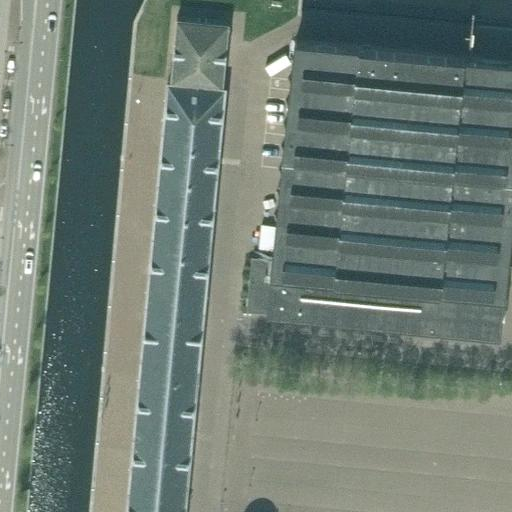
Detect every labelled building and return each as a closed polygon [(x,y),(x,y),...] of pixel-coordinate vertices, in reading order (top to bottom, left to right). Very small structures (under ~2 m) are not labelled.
[(177,16),(171,79),(222,84),(228,21),(177,16)] [(253,256),(247,308),(498,332),(503,281),(508,282),(509,280),(505,280),(508,253),(511,253),(511,251),(511,230),(510,230),(511,210),(511,59),(420,51),(420,46),(413,46),(413,50),(295,39),(294,55),(293,55),(293,56),(290,55),(290,57),(293,57),(291,79),(288,78),(287,80),(291,80),(289,100),(285,100),(285,102),(288,102),(286,123),(283,123),(283,125),(286,125),(284,146),(281,146),(281,147),(284,148),(282,169),(278,168),(278,170),(281,170),(279,191),(276,190),(276,192),(279,192),(277,214),(274,214),(274,215),(277,216),(272,258),(253,256)] [(261,70),(260,95),(280,96),(281,71),(261,70)] [(222,84),(171,79),(168,79),(126,511),(183,511),(196,387),(225,84),(222,84)] [(265,223),(263,247),(271,248),(273,224),(265,223)] [(500,389),(508,389),(509,378),(501,377),(500,389)]
